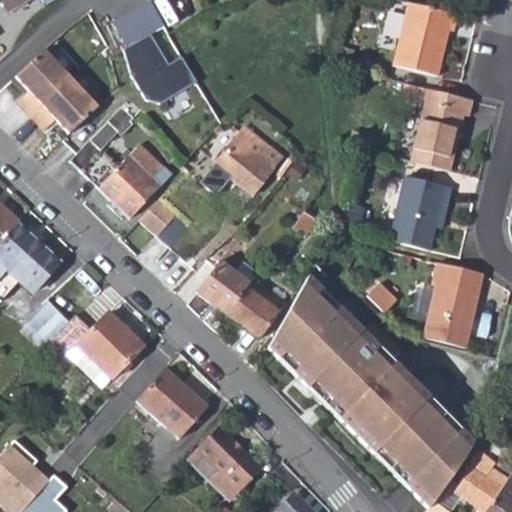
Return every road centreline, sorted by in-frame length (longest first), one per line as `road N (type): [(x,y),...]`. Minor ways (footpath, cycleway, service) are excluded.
road 1 (residential): [(349,511),(244,384),(0,146)]
road 2 (residential): [(511,70),(491,228),(511,270)]
